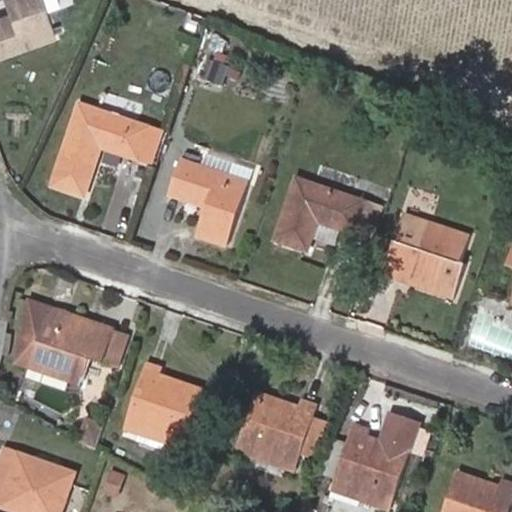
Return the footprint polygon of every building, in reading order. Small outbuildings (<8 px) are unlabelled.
[(0,17),(0,55),(52,37),(37,0),(3,0),(9,15),(0,17)] [(230,66),(211,59),(203,84),(222,90),(230,66)] [(141,160),(151,128),(80,105),(55,181),(88,191),(102,148),(141,160)] [(158,166),(169,134),(151,128),(141,160),(158,166)] [(248,182),(182,161),(170,195),(209,208),(200,236),(228,245),(248,182)] [(357,234),(367,201),(296,179),(276,241),(309,251),(318,221),(357,234)] [(384,274),(453,297),(464,264),(460,262),(469,236),(405,214),(384,274)] [(31,365),(82,382),(91,357),(104,362),(104,361),(115,329),(29,300),(15,363),(30,368),(31,365)] [(115,329),(104,361),(120,366),(131,335),(115,329)] [(185,442),(202,389),(203,388),(160,373),(163,367),(151,362),(127,429),(142,435),(137,449),(167,459),(172,445),(182,448),(185,442)] [(80,386),(82,382),(31,365),(30,368),(80,386)] [(202,389),(185,442),(201,447),(219,395),(202,389)] [(301,454),(314,416),(317,407),(306,403),(304,409),(262,394),(241,452),(295,471),(301,454)] [(340,480),(336,491),(390,509),(418,423),(390,414),(381,441),(369,437),(371,429),(358,425),(351,446),(340,480)] [(314,416),(301,454),(317,460),(330,422),(314,416)] [(88,417),(86,422),(102,427),(104,423),(88,417)] [(102,427),(86,422),(79,441),(95,449),(102,427)] [(332,440),(321,474),(340,480),(351,446),(332,440)] [(58,467),(54,477),(33,470),(37,460),(6,449),(0,467),(0,504),(21,511),(61,511),(75,473),(58,467)] [(33,470),(54,477),(58,467),(37,460),(33,470)] [(112,470),(106,491),(120,496),(127,475),(112,470)] [(461,473),(448,511),(505,511),(511,494),(511,482),(504,479),(502,486),(461,473)]
